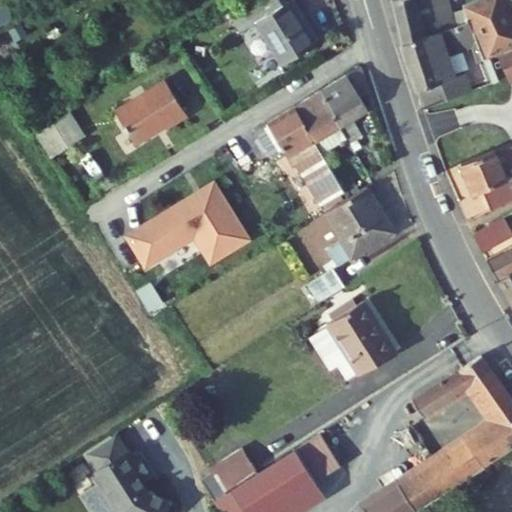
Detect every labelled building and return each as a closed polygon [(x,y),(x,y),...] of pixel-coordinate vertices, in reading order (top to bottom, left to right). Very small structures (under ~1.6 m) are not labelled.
[(301,0),(278,0),(252,16),(264,36),(279,26),(306,70),(339,50),(311,5),(306,8),(301,0)] [(411,49),(478,25),(474,16),(463,20),(459,0),(402,0),(403,7),(411,49)] [(478,25),(481,31),(486,45),(493,65),(507,60),(511,57),(511,8),(508,0),(496,0),(472,12),(474,16),(478,25)] [(411,49),(430,111),(480,95),(473,77),(462,80),(454,57),(480,48),(486,45),(481,31),(478,25),(411,49)] [(487,68),(493,65),(486,45),(480,48),(487,68)] [(361,68),(346,77),(359,99),(369,93),(361,68)] [(364,134),(354,117),(365,110),(359,99),(346,77),(320,93),(349,138),(352,143),(364,134)] [(187,134),(209,120),(186,84),(136,115),(156,148),(185,131),(187,134)] [(320,93),(293,110),(321,156),(349,138),(320,93)] [(293,110),(266,128),(267,129),(282,153),(293,170),(298,167),(324,208),(345,194),(341,187),(321,156),(293,110)] [(98,155),(76,122),(53,137),(74,171),(98,155)] [(267,129),(266,128),(254,135),(255,137),(267,129)] [(267,129),(255,137),(270,161),(282,153),(267,129)] [(511,148),(467,168),(481,198),(489,196),(497,213),(511,205),(511,148)] [(324,208),(298,167),(293,170),(320,211),(324,208)] [(358,176),(341,187),(345,194),(362,184),(358,176)] [(214,181),(130,235),(148,263),(196,232),(213,259),(249,236),(214,181)] [(411,237),(381,191),(341,216),(358,245),(343,256),(354,273),(411,237)] [(504,222),(474,239),(483,255),(506,242),(502,235),(509,231),(504,222)] [(502,235),(506,242),(511,239),(511,236),(509,231),(502,235)] [(511,247),(487,261),(500,284),(511,277),(511,247)] [(344,276),(319,293),(330,310),(356,293),(344,276)] [(511,277),(500,284),(511,304),(511,277)] [(359,304),(324,327),(326,332),(362,309),(359,304)] [(391,354),(362,309),(326,332),(355,377),(391,354)] [(511,413),(478,359),(409,403),(422,422),(476,386),(501,429),(448,464),(422,423),(408,433),(446,491),(511,449),(511,413)] [(117,436),(91,453),(114,487),(108,491),(120,509),(126,505),(130,511),(181,511),(180,487),(152,489),(147,481),(153,478),(142,462),(137,465),(117,436)] [(240,447),(206,469),(209,473),(243,450),(240,447)] [(294,448),(256,472),(228,491),(241,511),(289,511),(321,492),(294,448)] [(256,472),(243,450),(209,473),(222,494),(228,491),(256,472)]
